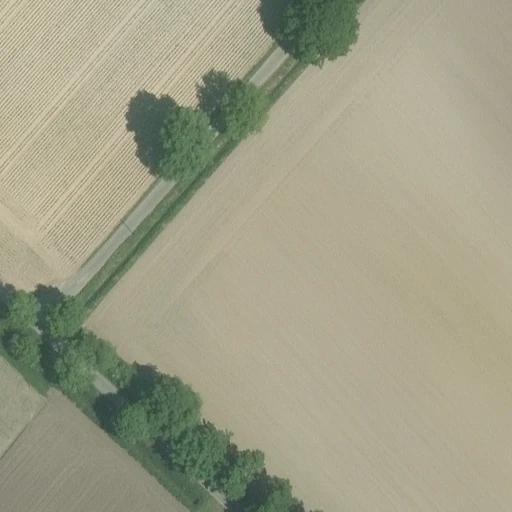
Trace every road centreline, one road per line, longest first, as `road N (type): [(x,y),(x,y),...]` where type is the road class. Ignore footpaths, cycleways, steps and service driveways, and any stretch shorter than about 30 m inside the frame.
road 1 (unclassified): [(38,327),(326,0)]
road 2 (unclassified): [(38,327),(237,511)]
